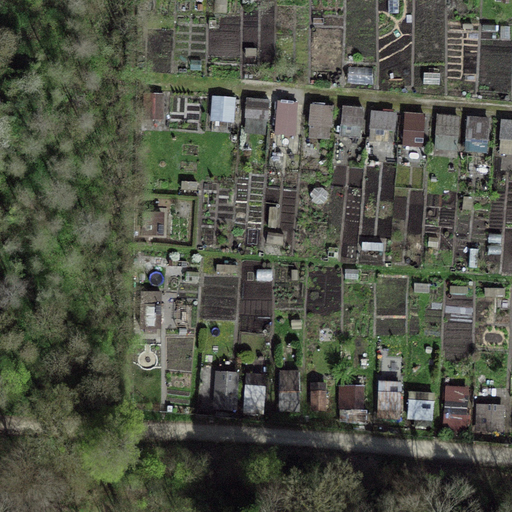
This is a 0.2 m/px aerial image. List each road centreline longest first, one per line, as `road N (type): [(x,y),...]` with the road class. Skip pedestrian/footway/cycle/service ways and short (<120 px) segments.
road 1 (track): [(129,434),(511,461)]
road 2 (track): [(225,88),(511,110)]
road 3 (track): [(0,420),(129,434)]
